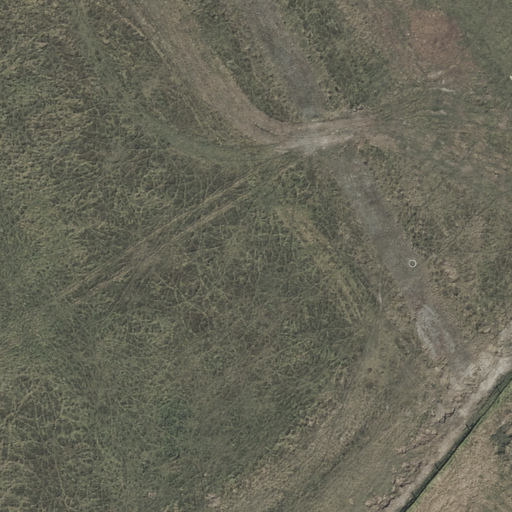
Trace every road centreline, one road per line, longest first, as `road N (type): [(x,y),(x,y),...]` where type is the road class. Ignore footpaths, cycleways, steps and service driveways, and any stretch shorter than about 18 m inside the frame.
road 1 (track): [(74,0),(113,89),(165,139),(252,154),(407,107),(443,105),(511,123)]
road 2 (track): [(511,441),(282,0)]
